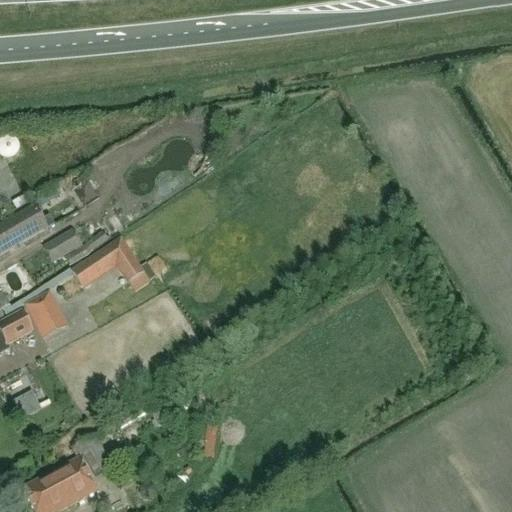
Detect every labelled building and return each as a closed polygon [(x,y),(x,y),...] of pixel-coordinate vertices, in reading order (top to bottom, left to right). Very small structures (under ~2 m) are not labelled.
[(0,224),(0,257),(49,230),(32,206),(0,224)] [(73,233),(61,240),(71,257),(82,250),(73,233)] [(120,241),(71,273),(80,286),(115,264),(128,284),(142,275),(120,241)] [(151,274),(162,267),(155,256),(144,264),(151,274)] [(42,339),(64,329),(48,297),(26,307),(42,339)] [(0,354),(8,350),(6,346),(31,332),(21,313),(0,324),(0,354)] [(17,399),(26,418),(44,410),(35,391),(17,399)] [(79,411),(88,423),(98,416),(89,404),(79,411)] [(112,468),(94,437),(59,455),(64,465),(76,458),(90,481),(112,468)] [(57,511),(93,491),(75,459),(20,491),(32,511),(57,511)] [(154,511),(180,497),(164,470),(121,495),(130,511),(154,511)]
